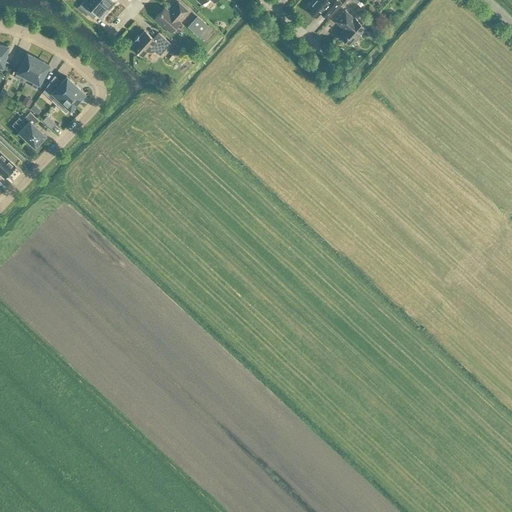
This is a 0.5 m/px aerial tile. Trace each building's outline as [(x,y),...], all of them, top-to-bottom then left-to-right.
[(102,17),(109,9),(99,0),(90,0),(88,2),(86,0),(83,0),(79,6),(87,13),(88,13),(84,10),(88,6),(103,19),(103,18),(102,17)] [(117,0),(116,0),(99,0),(109,9),(117,0)] [(312,0),(306,7),(316,17),(327,5),(332,11),(340,2),(338,0),(312,0)] [(179,20),(188,10),(178,1),(169,11),(165,7),(155,18),(170,31),(180,20),(179,20)] [(353,17),(344,9),(335,20),(341,26),(342,25),(345,27),(338,34),(350,45),(365,27),(354,17),(353,17)] [(199,34),(209,23),(198,13),(188,25),(199,34)] [(144,30),(139,35),(138,34),(134,39),(135,40),(130,45),(132,46),(130,48),(135,51),(136,50),(142,56),(146,51),(148,52),(152,52),(154,50),(159,55),(170,43),(167,40),(158,32),(153,38),(144,30)] [(175,57),(181,50),(176,46),(170,53),(175,57)] [(28,77),(38,58),(27,52),(14,76),(19,79),(22,74),(28,77)] [(38,58),(28,77),(34,80),(31,86),(36,88),(49,64),(38,58)] [(60,100),(75,84),(66,76),(56,87),(50,81),(42,91),(51,99),(55,95),(60,100)] [(75,84),(60,100),(66,105),(62,109),(65,113),(84,93),(75,84)] [(37,113),(41,107),(34,102),(30,108),(37,113)] [(21,120),(26,124),(19,131),(34,146),(45,135),(34,124),(39,119),(30,111),(21,120)] [(51,128),(56,123),(47,114),(42,120),(51,128)] [(9,161),(0,152),(0,172),(4,177),(8,172),(10,172),(12,171),(12,169),(14,166),(12,164),(12,163),(10,161),(9,161)]
